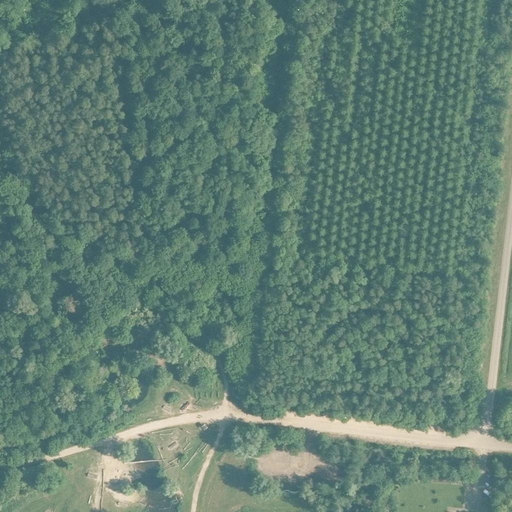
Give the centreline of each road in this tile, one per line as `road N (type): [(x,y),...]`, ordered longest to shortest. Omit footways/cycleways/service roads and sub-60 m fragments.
road 1 (residential): [(483,448),(199,420),(0,477)]
road 2 (unclassified): [(483,448),(511,200)]
